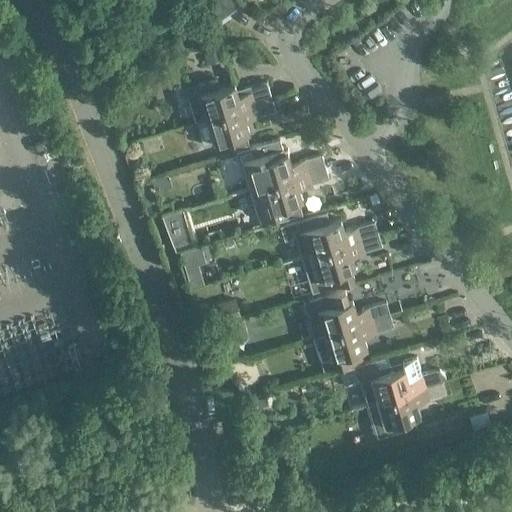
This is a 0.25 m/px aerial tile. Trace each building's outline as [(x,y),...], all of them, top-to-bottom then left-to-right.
[(240,5),(237,0),(209,0),(218,20),(240,5)] [(205,54),(209,66),(223,61),(220,50),(205,54)] [(245,87),(246,92),(238,95),(234,83),(218,88),(215,79),(185,88),(196,121),(272,98),(267,80),(245,87)] [(276,111),(272,98),(196,121),(203,145),(231,136),(235,150),(249,146),(245,132),(249,131),(245,120),(276,111)] [(287,151),(261,159),(259,154),(240,159),(249,189),(325,166),(321,153),(291,162),(287,151)] [(329,178),(325,166),(249,189),(256,213),(274,207),(278,221),(302,214),(298,200),(302,199),(298,188),(329,178)] [(326,211),(280,225),(284,240),(295,236),(301,256),(378,233),(374,221),(344,230),(340,219),(330,222),(326,211)] [(378,233),(301,256),(308,280),(355,267),(351,255),(382,246),(378,233)] [(237,295),(210,303),(214,318),(241,310),(237,295)] [(313,337),(390,313),(386,301),(356,310),(352,299),(306,312),(313,337)] [(390,313),(313,337),(323,370),(362,359),(359,349),(366,347),(363,335),(394,326),(390,313)] [(439,369),(422,374),(417,357),(402,361),(404,367),(392,370),(390,364),(378,368),(376,360),(355,366),(366,404),(430,385),(443,381),(443,380),(446,377),(440,371),(439,369)] [(443,381),(430,385),(366,404),(376,438),(406,429),(403,419),(419,414),(416,403),(447,394),(443,381)] [(468,416),(471,428),(492,422),(488,410),(468,416)] [(394,456),(390,442),(373,446),(378,460),(394,456)] [(490,463),(504,459),(501,446),(486,450),(490,463)]
